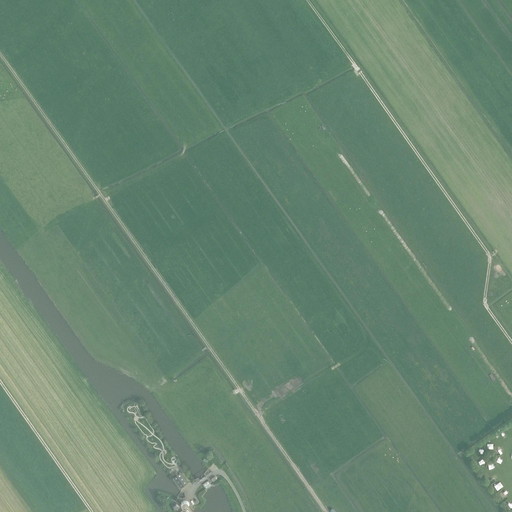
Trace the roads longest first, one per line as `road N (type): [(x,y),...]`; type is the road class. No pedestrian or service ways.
road 1 (track): [(511,344),(484,304),(490,257),(307,0)]
road 2 (track): [(91,511),(0,381)]
